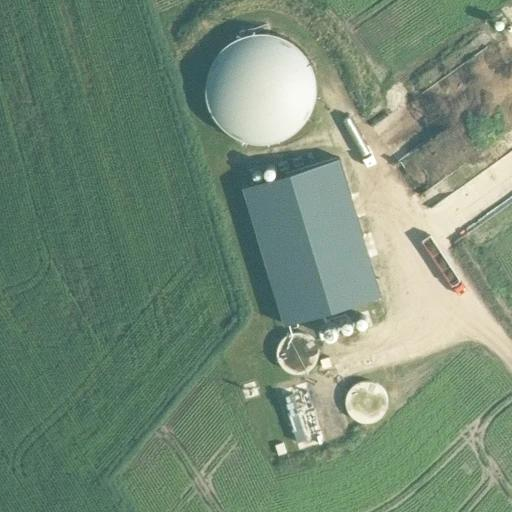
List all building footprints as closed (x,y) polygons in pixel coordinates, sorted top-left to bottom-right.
[(208,75),(207,84),(207,94),(209,103),(213,112),(217,119),(223,126),(230,132),(238,137),(246,140),(255,142),(264,142),(272,141),(281,139),(289,135),(297,130),(303,124),(309,117),(313,109),(316,101),(317,92),(318,83),(316,74),(314,66),(309,58),(304,50),(297,44),(289,38),(281,34),(272,32),(262,31),(253,32),(244,34),(235,38),(227,44),(220,50),(215,58),(211,66),(208,75)] [(340,157),(244,186),(286,324),(381,295),(340,157)] [(358,317),(358,320),(358,323),(360,325),(362,326),(364,326),(367,325),(368,323),(369,320),(368,317),(366,315),(363,314),(361,315),(358,317)] [(343,323),(343,326),(344,328),(346,330),(348,330),(350,330),(352,329),(353,328),(354,325),(354,323),(352,321),(350,320),(347,320),(345,321),(343,323)] [(324,327),(324,330),(325,333),(328,336),(330,337),(332,337),(334,336),(336,336),(338,334),(339,331),(339,328),(338,325),(336,322),(332,321),(329,322),(326,324),(324,327)] [(279,345),(277,350),(278,356),(279,361),(282,366),(286,369),(291,372),(296,373),(302,373),(307,371),(311,368),(315,365),(318,360),(319,355),(319,349),(318,344),(315,340),(311,336),(306,333),(301,331),(295,331),(290,333),(285,336),(281,340),(279,345)] [(347,395),(346,400),(347,405),(348,410),(351,415),(355,418),(360,421),(365,422),(370,422),(375,420),(380,418),(384,414),(386,409),(388,403),(388,398),(386,392),(383,388),(379,384),(374,381),(369,380),(363,381),(358,382),(353,385),(349,390),(347,395)] [(293,392),(283,395),(298,442),(307,439),(293,392)]
